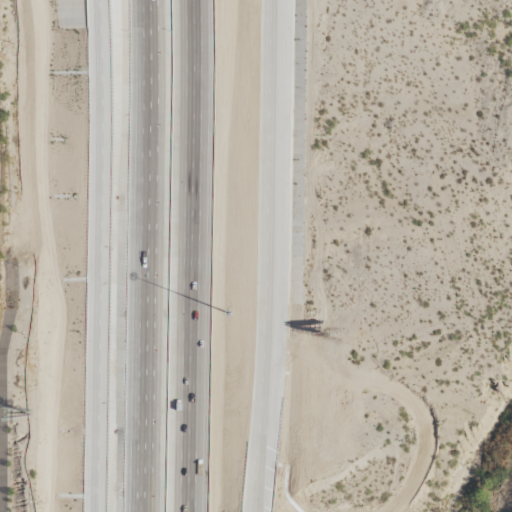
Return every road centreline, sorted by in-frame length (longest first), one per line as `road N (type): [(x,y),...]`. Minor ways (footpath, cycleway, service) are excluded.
road 1 (motorway): [(256,511),(277,0)]
road 2 (motorway): [(196,511),(187,0)]
road 3 (motorway): [(95,0),(94,511)]
road 4 (motorway): [(154,0),(153,511)]
